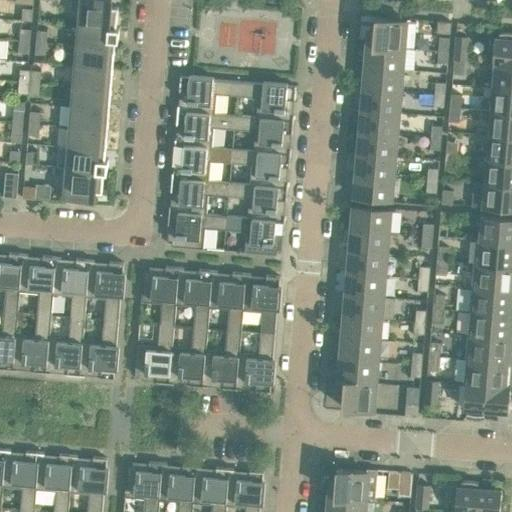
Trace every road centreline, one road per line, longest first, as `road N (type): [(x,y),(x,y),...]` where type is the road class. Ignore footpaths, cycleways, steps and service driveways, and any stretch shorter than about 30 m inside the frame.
road 1 (residential): [(296,427),(329,0)]
road 2 (residential): [(159,0),(138,231),(0,220)]
road 3 (residential): [(511,445),(296,427)]
